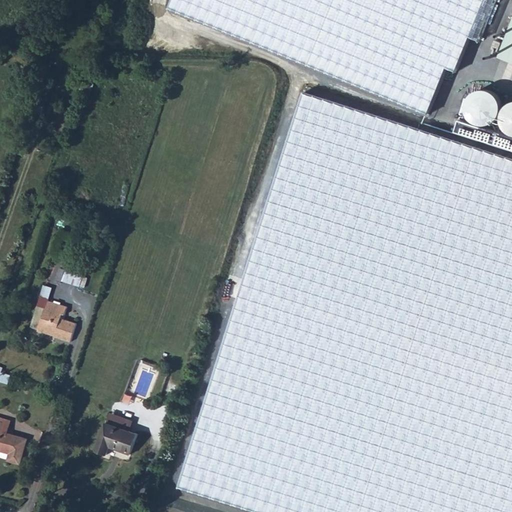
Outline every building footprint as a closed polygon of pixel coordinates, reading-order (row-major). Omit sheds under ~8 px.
[(489,0),(164,0),(162,6),(438,115),(489,0)] [(511,29),(502,55),(511,59),(511,29)] [(511,511),(511,151),(306,85),(238,301),(175,490),(248,511),(511,511)] [(482,88),(478,89),(476,90),(472,93),(469,96),(468,98),(467,101),(466,105),(466,108),(467,112),(468,115),(470,119),(474,121),(476,123),(480,124),(483,125),(486,125),(490,124),(494,122),(496,120),(499,117),(501,114),(502,110),(502,107),(502,105),(502,100),(500,96),(498,94),(495,91),(492,90),(489,89),(485,88),(482,88)] [(511,101),(509,103),(506,106),(504,110),(503,114),(502,118),(502,121),(504,125),(505,127),(508,131),(510,133),(511,133),(511,101)] [(511,135),(460,119),(456,131),(511,149),(511,135)] [(65,270),(60,268),(56,282),(61,283),(62,280),(80,286),(80,285),(83,276),(65,270)] [(228,296),(238,297),(240,279),(230,277),(228,296)] [(65,314),(68,306),(49,301),(47,308),(45,308),(38,330),(48,333),(50,328),(57,331),(55,335),(55,336),(71,341),(77,323),(61,318),(63,314),(65,314)] [(0,371),(0,377),(0,378),(0,377),(0,380),(8,383),(10,375),(2,372),(0,371)] [(110,413),(107,422),(130,431),(133,421),(110,413)] [(2,422),(3,418),(0,416),(0,450),(10,453),(8,460),(20,464),(25,448),(28,439),(7,433),(9,424),(2,422)] [(138,434),(130,431),(107,422),(106,422),(96,450),(107,454),(110,446),(131,454),(138,434)]
